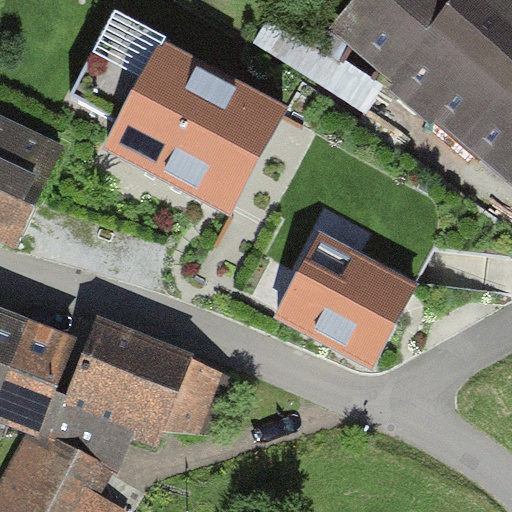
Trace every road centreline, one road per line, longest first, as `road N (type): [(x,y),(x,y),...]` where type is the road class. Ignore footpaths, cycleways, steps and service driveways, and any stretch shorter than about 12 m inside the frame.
road 1 (residential): [(0,268),(119,301),(393,410)]
road 2 (residential): [(511,331),(393,410)]
road 3 (residential): [(393,410),(511,481)]
